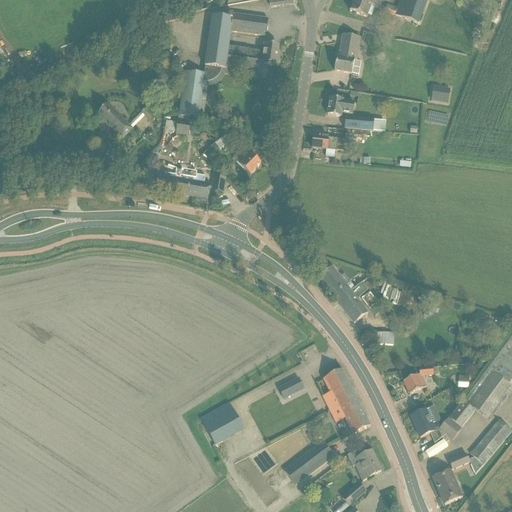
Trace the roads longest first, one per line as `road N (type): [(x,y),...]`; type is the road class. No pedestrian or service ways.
road 1 (unclassified): [(231,240),(291,160),(311,6)]
road 2 (primary): [(422,511),(367,381),(297,292)]
road 3 (primary): [(231,240),(137,215),(50,213),(0,228)]
road 4 (primary): [(0,240),(116,224),(224,252)]
